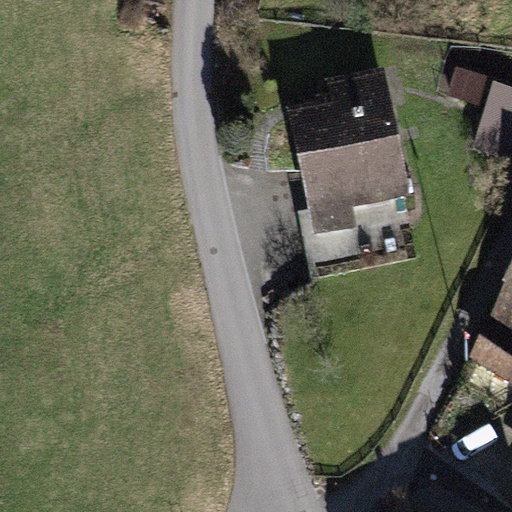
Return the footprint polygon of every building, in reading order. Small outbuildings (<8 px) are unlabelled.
[(480,80),(459,74),(452,96),(474,102),(480,80)] [(325,117),(295,123),(313,214),(403,196),(381,81),(346,88),(349,104),(324,109),(325,117)] [(511,97),(497,92),(477,148),(511,160),(511,97)] [(511,292),(496,322),(511,330),(511,292)] [(511,345),(496,336),(481,359),(511,377),(511,345)]
